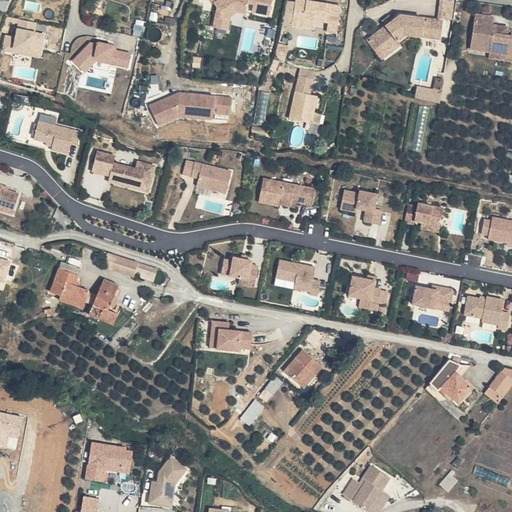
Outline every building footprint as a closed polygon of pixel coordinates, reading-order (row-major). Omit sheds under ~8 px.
[(204,0),(208,6),(205,25),(219,27),(221,12),(230,11),(238,13),(241,2),(247,3),(245,11),(262,14),(264,0),(204,0)] [(326,0),(285,0),(283,14),(292,15),(293,7),(317,11),(315,19),(322,21),(326,0)] [(439,0),(439,17),(455,17),(455,0),(439,0)] [(443,18),(400,13),(393,18),(387,23),(368,39),(378,52),(395,38),(397,41),(407,32),(414,33),(441,37),(443,18)] [(393,18),(387,13),(382,17),(387,23),(393,18)] [(488,19),(470,16),(465,53),(485,57),(502,59),(503,54),(511,55),(511,40),(510,40),(504,39),(504,36),(497,35),(498,30),(486,29),(488,19)] [(21,18),(19,25),(36,29),(38,22),(21,18)] [(6,45),(0,43),(0,58),(30,64),(34,41),(24,39),(26,29),(9,26),(6,45)] [(414,33),(407,32),(397,41),(395,38),(378,52),(383,58),(414,33)] [(83,51),(67,69),(78,79),(89,67),(121,74),(124,60),(108,57),(109,53),(90,49),(90,52),(83,51)] [(502,59),(485,57),(484,62),(511,67),(511,60),(511,55),(503,54),(502,59)] [(298,87),(314,88),(315,69),(300,67),(298,87)] [(434,87),(418,84),(416,96),(440,101),(445,77),(436,75),(434,87)] [(285,100),(298,101),(299,91),(287,90),(285,100)] [(141,104),(149,123),(170,114),(183,115),(183,109),(197,110),(197,108),(203,109),(204,111),(220,113),(222,96),(171,91),(170,98),(165,101),(162,94),(141,104)] [(170,91),(162,94),(165,101),(170,98),(171,91),(170,91)] [(308,102),(285,100),(281,129),(302,131),(304,117),(306,117),(308,102)] [(412,149),(421,104),(411,102),(402,147),(412,149)] [(183,115),(183,116),(203,118),(204,111),(203,109),(197,108),(197,110),(183,109),(183,115)] [(311,118),(306,117),(304,117),(302,131),(310,133),(311,118)] [(79,141),(82,130),(41,121),(37,138),(49,141),(48,145),(54,146),(53,148),(70,152),(73,139),(79,141)] [(152,186),(157,164),(138,160),(137,167),(116,162),(117,155),(98,151),(93,171),(112,175),(112,177),(115,178),(114,183),(134,187),(135,182),(152,186)] [(209,193),(213,171),(177,164),(174,178),(186,180),(185,188),(201,191),(209,193)] [(313,203),(316,186),(264,177),(260,201),(280,205),(280,203),(281,200),(297,202),(298,200),(313,203)] [(152,186),(135,182),(134,187),(151,191),(152,186)] [(0,183),(0,207),(15,212),(21,192),(9,189),(4,187),(5,185),(0,183)] [(201,191),(185,188),(183,194),(200,197),(201,191)] [(382,224),(385,207),(375,206),(377,193),(361,190),(360,192),(345,189),(343,203),(358,206),(367,208),(364,220),(382,224)] [(403,202),(401,207),(394,205),(391,223),(398,224),(399,220),(406,221),(413,223),(413,226),(424,229),(428,207),(403,202)] [(506,246),(510,223),(477,217),(477,221),(469,220),(466,234),(473,236),(473,239),(491,243),(499,245),(506,246)] [(423,231),(424,229),(413,226),(413,223),(406,221),(404,228),(423,231)] [(161,268),(112,254),(108,268),(157,283),(161,268)] [(11,259),(0,255),(0,279),(5,281),(11,259)] [(256,280),(259,264),(251,263),(252,259),(233,256),(232,260),(223,259),(221,273),(240,277),(256,280)] [(320,295),(322,282),(314,280),(316,266),(280,259),(277,279),(295,282),(294,287),(312,290),(312,294),(320,295)] [(76,300),(90,305),(94,291),(80,286),(83,277),(76,275),(79,266),(62,260),(50,296),(64,301),(66,297),(76,300)] [(255,285),(256,280),(240,277),(238,282),(255,285)] [(368,304),(370,291),(361,290),(362,283),(340,279),(336,302),(358,305),(358,309),(366,310),(368,304)] [(123,286),(106,280),(96,307),(92,319),(106,324),(119,328),(124,315),(117,312),(118,308),(115,306),(123,286)] [(439,289),(426,286),(425,290),(418,288),(403,286),(400,305),(421,309),(422,302),(436,304),(439,289)] [(377,293),(370,291),(368,304),(375,305),(377,293)] [(494,328),(497,311),(489,309),(491,298),(474,295),(473,298),(457,295),(453,314),(470,317),(470,321),(486,324),(486,327),(494,328)] [(90,305),(76,300),(74,304),(88,309),(90,305)] [(436,304),(422,302),(421,309),(435,311),(436,304)] [(233,323),(214,322),(211,352),(255,355),(256,332),(232,330),(233,323)] [(440,356),(439,354),(438,355),(417,376),(419,379),(427,385),(441,370),(447,363),(440,356)] [(283,377),(306,381),(310,378),(314,382),(322,374),(311,363),(304,356),(283,377)] [(506,367),(489,364),(476,382),(489,391),(506,367)] [(457,385),(441,370),(427,385),(444,400),(457,385)] [(296,390),(306,381),(283,377),(296,390)] [(314,383),(306,381),(296,390),(301,395),(314,383)] [(489,391),(476,382),(472,388),(485,398),(489,391)] [(90,466),(107,468),(124,471),(126,461),(133,462),(134,451),(127,450),(128,448),(98,443),(97,449),(92,448),(90,466)] [(158,487),(153,486),(151,502),(173,505),(176,483),(188,467),(173,455),(160,471),(159,481),(158,487)] [(133,462),(126,461),(124,471),(131,472),(133,462)] [(90,466),(88,477),(105,479),(107,468),(90,466)] [(376,485),(379,473),(361,468),(353,501),(376,507),(377,503),(392,507),(398,486),(382,482),(381,486),(376,485)] [(97,511),(100,497),(86,496),(85,511),(94,511),(97,511)] [(375,511),(376,507),(353,501),(351,507),(368,511),(375,511)]
